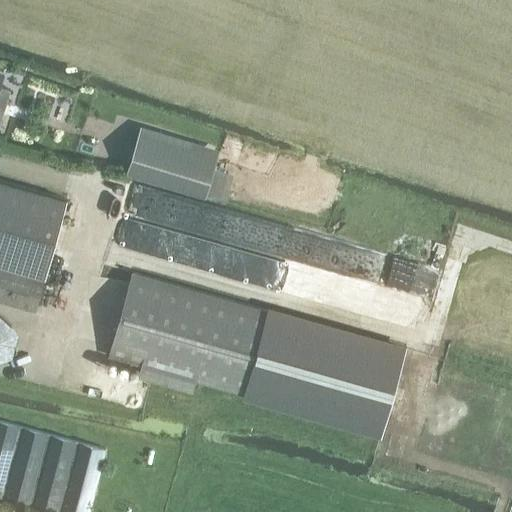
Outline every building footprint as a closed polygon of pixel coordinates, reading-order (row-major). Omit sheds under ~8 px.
[(0,79),(2,78),(4,74),(2,69),(0,68),(0,114),(9,87),(0,84),(0,79)] [(220,149),(142,125),(127,173),(205,197),(220,149)] [(23,129),(19,142),(39,149),(43,136),(23,129)] [(0,177),(0,260),(45,273),(67,197),(0,177)] [(235,216),(238,209),(141,182),(134,209),(205,228),(211,209),(235,216)] [(44,278),(0,265),(0,301),(35,311),(44,278)] [(405,351),(132,275),(109,358),(142,367),(136,390),(222,414),(228,391),(381,434),(405,351)] [(0,495),(62,511),(89,511),(106,449),(0,420),(0,495)]
